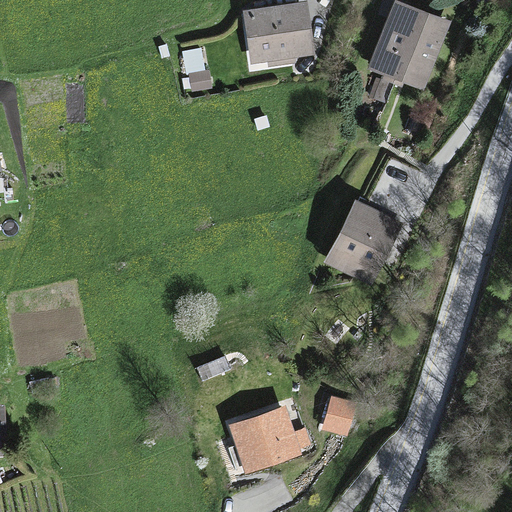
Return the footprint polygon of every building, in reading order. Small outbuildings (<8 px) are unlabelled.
[(303,1),(237,11),(246,65),(312,55),(303,1)] [(450,26),(388,3),(364,70),(427,92),(450,26)] [(409,225),(350,197),(320,257),(380,286),(409,225)] [(360,404),(327,395),(319,427),(351,435),(360,404)] [(281,402),(222,426),(243,477),(313,448),(306,430),(295,434),(281,402)]
